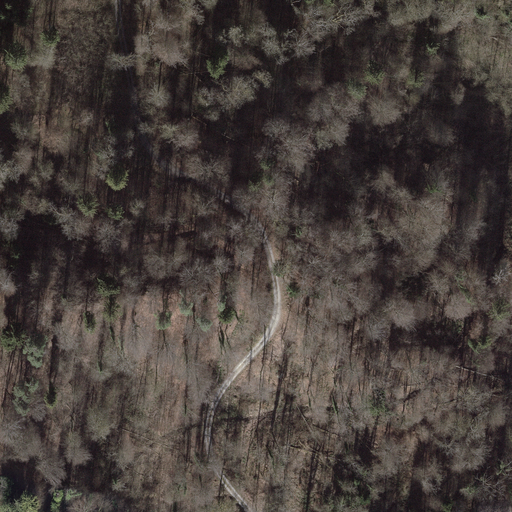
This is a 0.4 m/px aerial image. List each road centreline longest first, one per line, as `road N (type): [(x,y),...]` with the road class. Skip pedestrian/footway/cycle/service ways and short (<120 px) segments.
road 1 (track): [(255,511),(221,474),(208,415),(276,317),(262,222),(167,170),(145,149),(120,0)]
road 2 (track): [(0,77),(89,217),(106,230),(141,238),(190,229),(238,256),(239,323),(222,349),(217,399)]
